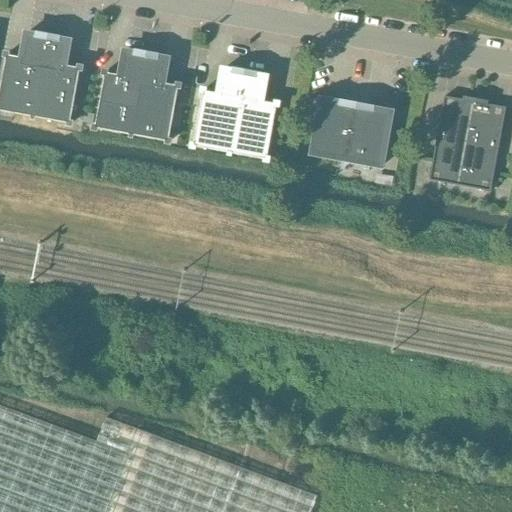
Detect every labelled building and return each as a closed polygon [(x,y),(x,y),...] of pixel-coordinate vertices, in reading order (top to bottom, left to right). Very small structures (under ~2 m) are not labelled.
[(70,125),(71,121),(79,72),(80,72),(81,68),(65,65),(69,41),(59,39),(60,36),(36,32),(36,35),(26,33),(22,57),(6,54),(5,58),(6,58),(0,90),(0,111),(31,117),(35,118),(36,118),(67,123),(67,124),(70,125)] [(142,79),(147,52),(135,50),(134,53),(124,51),(120,75),(104,72),(104,76),(100,101),(137,107),(142,79)] [(147,52),(142,79),(164,83),(168,59),(158,57),(158,54),(147,52)] [(218,93),(240,97),(262,101),(266,77),(256,75),(257,72),(233,68),(233,71),(223,69),(218,93)] [(179,86),(164,83),(142,79),(137,107),(100,101),(95,125),(94,129),(98,130),(98,129),(129,135),(134,136),(134,135),(165,141),(165,142),(169,142),(170,139),(169,138),(178,90),(179,86)] [(240,97),(218,93),(203,90),(202,94),(203,94),(198,119),(217,122),(235,125),(240,97)] [(232,139),(230,154),(232,154),(232,153),(263,159),(263,160),(267,160),(268,157),(267,156),(276,108),(277,108),(278,104),(262,101),(240,97),(235,125),(232,139)] [(506,108),(483,104),(467,101),(444,97),(429,181),(491,192),(506,108)] [(312,154),(347,160),(357,103),(340,100),(339,103),(322,100),(312,154)] [(357,103),(347,160),(382,167),(392,112),(374,109),(374,107),(357,103)] [(85,113),(83,123),(92,125),(93,115),(85,113)] [(230,154),(232,139),(214,136),(217,122),(198,119),(194,143),(193,143),(192,147),(196,148),(196,147),(228,153),(227,153),(230,154)] [(232,139),(235,125),(217,122),(214,136),(232,139)] [(377,176),(375,186),(391,189),(393,179),(377,176)] [(498,188),(497,199),(507,201),(509,189),(498,188)] [(0,511),(311,511),(318,496),(106,417),(97,441),(0,404),(0,511)] [(511,413),(463,404),(459,423),(511,433),(511,413)]
